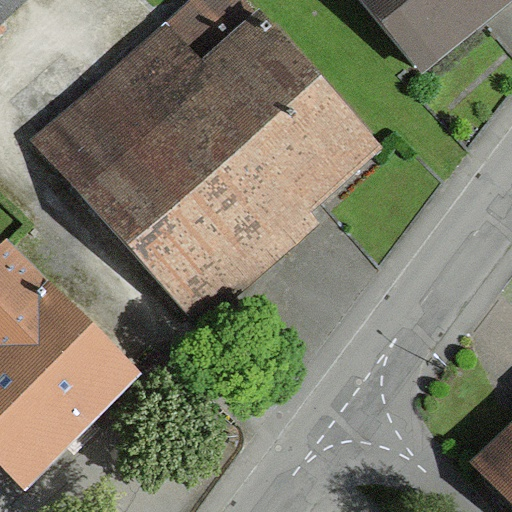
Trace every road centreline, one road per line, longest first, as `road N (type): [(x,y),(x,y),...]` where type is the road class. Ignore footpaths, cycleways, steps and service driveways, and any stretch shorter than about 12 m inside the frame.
road 1 (residential): [(511,193),(355,400)]
road 2 (residential): [(355,400),(456,511)]
road 3 (residential): [(355,400),(272,511)]
